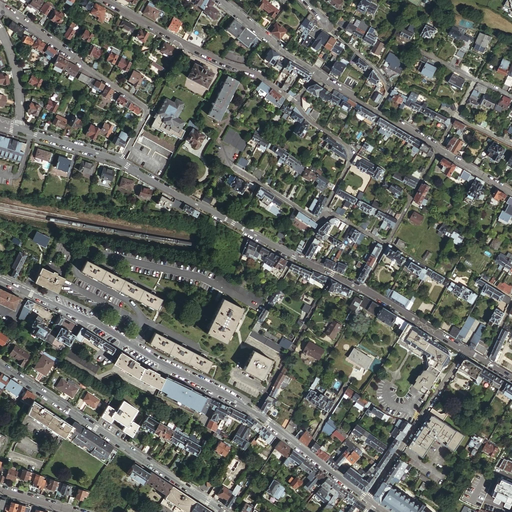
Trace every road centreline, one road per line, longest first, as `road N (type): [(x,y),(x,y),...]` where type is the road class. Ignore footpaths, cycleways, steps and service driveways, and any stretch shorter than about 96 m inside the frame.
road 1 (tertiary): [(0,277),(254,412)]
road 2 (tertiary): [(222,511),(0,365)]
road 3 (residential): [(0,9),(147,109),(120,161)]
road 4 (residential): [(101,0),(254,73),(295,102)]
road 5 (residential): [(465,351),(366,498)]
road 6 (residential): [(254,412),(329,279)]
road 7 (residential): [(437,148),(315,74)]
road 8 (tertiary): [(254,412),(366,498)]
road 9 (residential): [(324,208),(351,151),(295,102)]
road 10 (tertiary): [(235,224),(120,161)]
road 11 (unclassified): [(303,0),(389,89)]
road 12 (residential): [(315,74),(216,0)]
road 13 (tertiary): [(465,351),(361,289)]
